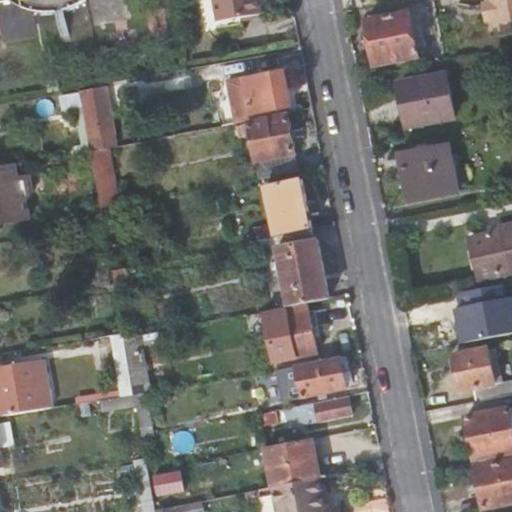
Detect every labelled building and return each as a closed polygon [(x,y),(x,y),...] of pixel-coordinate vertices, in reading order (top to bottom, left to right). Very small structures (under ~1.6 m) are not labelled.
[(31,7),(34,8),(32,0),(18,0),(22,2),(31,7)] [(32,0),(34,8),(40,10),(50,12),(61,12),(73,8),(86,2),(87,1),(86,0),(32,0)] [(263,13),(260,0),(216,0),(221,21),(263,13)] [(511,33),(511,0),(488,0),(489,2),(487,2),(490,21),(493,20),(496,37),(511,33)] [(490,21),(487,2),(482,3),(486,22),(490,21)] [(422,55),(414,12),(370,20),(378,64),(422,55)] [(294,111),(286,70),(248,78),(247,76),(229,80),(237,122),(294,111)] [(456,116),(447,72),(400,81),(409,126),(456,116)] [(115,122),(109,86),(83,91),(90,126),(115,122)] [(65,109),(84,106),(81,91),(61,95),(65,109)] [(250,123),(260,179),(302,170),(291,115),(250,123)] [(115,122),(90,126),(92,139),(117,135),(115,122)] [(460,191),(450,143),(403,153),(412,199),(460,191)] [(103,149),(92,151),(99,188),(102,211),(120,207),(110,148),(103,149)] [(20,177),(18,164),(0,166),(0,229),(2,229),(1,224),(31,219),(28,202),(34,193),(32,175),(20,177)] [(258,236),(259,241),(313,231),(315,230),(305,179),(269,186),(276,224),(256,228),(257,231),(253,232),(254,236),(258,236)] [(120,207),(102,211),(105,226),(107,237),(111,257),(125,254),(123,243),(120,226),(124,226),(120,207)] [(511,223),(492,228),(493,232),(472,236),(481,280),(511,274),(511,223)] [(279,251),(291,305),(331,297),(318,237),(314,237),(313,231),(259,241),(262,255),(279,251)] [(331,299),(331,297),(291,305),(289,306),(310,302),(331,299)] [(461,335),(463,344),(494,337),(486,297),(445,305),(451,337),(461,335)] [(310,302),(289,306),(291,313),(268,318),(273,338),(294,334),(299,359),(322,354),(310,302)] [(112,336),(123,396),(136,394),(136,393),(126,338),(125,334),(112,336)] [(141,335),(126,338),(136,393),(136,394),(137,398),(151,394),(152,394),(141,335)] [(477,388),(480,402),(511,395),(511,380),(498,383),(491,345),(455,353),(462,391),(477,388)] [(350,388),(343,356),(327,360),(297,366),(304,398),(350,388)] [(0,416),(53,407),(44,361),(0,368),(0,416)] [(104,412),(138,406),(137,398),(136,394),(123,396),(102,400),(104,412)] [(153,403),(151,394),(137,398),(138,406),(144,437),(155,435),(148,404),(153,403)] [(355,414),(351,396),(299,406),(303,425),(355,414)] [(476,461),(511,453),(511,407),(468,415),(476,461)] [(266,448),(274,487),(279,486),(323,477),(324,476),(316,437),(266,448)] [(148,459),(135,461),(143,511),(157,511),(157,509),(150,471),(148,459)] [(485,509),(511,504),(511,461),(477,468),(485,509)] [(284,511),(344,511),(343,504),(329,507),(323,477),(279,486),(284,511)] [(352,511),(351,502),(343,504),(344,511),(352,511)]
